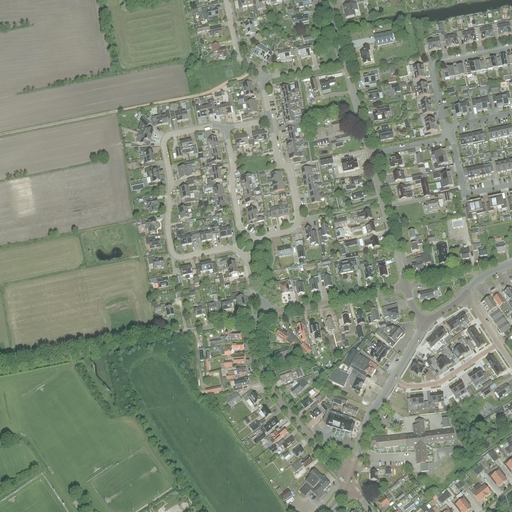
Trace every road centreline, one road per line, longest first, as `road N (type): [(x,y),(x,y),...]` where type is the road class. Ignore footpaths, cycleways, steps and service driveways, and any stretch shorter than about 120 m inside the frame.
road 1 (unclassified): [(0,368),(256,321)]
road 2 (residential): [(244,263),(230,248),(175,254),(167,225),(164,139),(225,129)]
road 3 (unclassified): [(354,467),(328,458),(266,385),(256,321)]
road 4 (residential): [(445,127),(432,65),(511,47)]
road 5 (residential): [(265,305),(282,311),(406,287)]
road 6 (tertiary): [(406,287),(371,153)]
road 7 (residential): [(259,241),(240,224),(225,129)]
